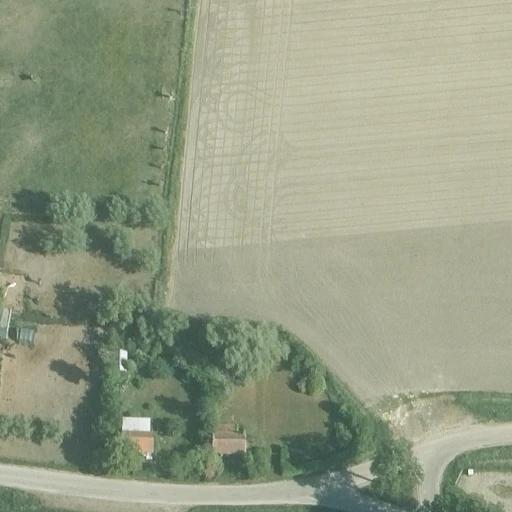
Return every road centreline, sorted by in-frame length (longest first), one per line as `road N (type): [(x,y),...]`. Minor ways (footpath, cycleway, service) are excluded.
road 1 (unclassified): [(312,492),(148,494),(0,476)]
road 2 (unclassified): [(430,453),(312,492)]
